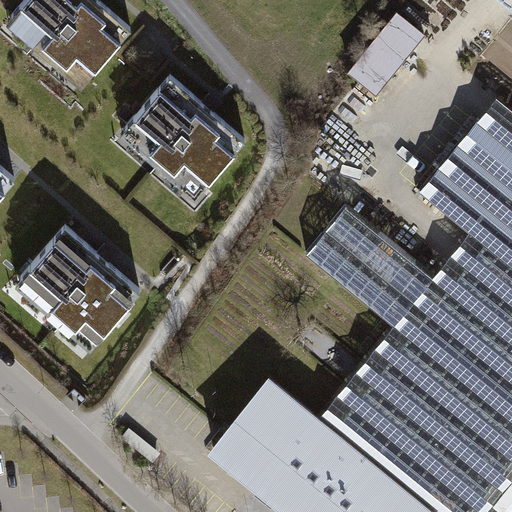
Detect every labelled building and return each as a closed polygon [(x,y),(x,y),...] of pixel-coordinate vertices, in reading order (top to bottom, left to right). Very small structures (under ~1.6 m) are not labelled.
[(135,18),(113,0),(22,0),(15,9),(91,71),(135,18)] [(511,20),(510,19),(477,60),(511,88),(511,20)] [(242,131),(169,71),(121,128),(194,188),(242,131)] [(308,250),(394,319),(315,417),(267,378),(203,456),(272,511),(479,511),(511,471),(511,123),(484,101),(415,186),(469,229),(433,274),(345,204),(308,250)] [(132,283),(63,223),(18,275),(87,335),(132,283)]
